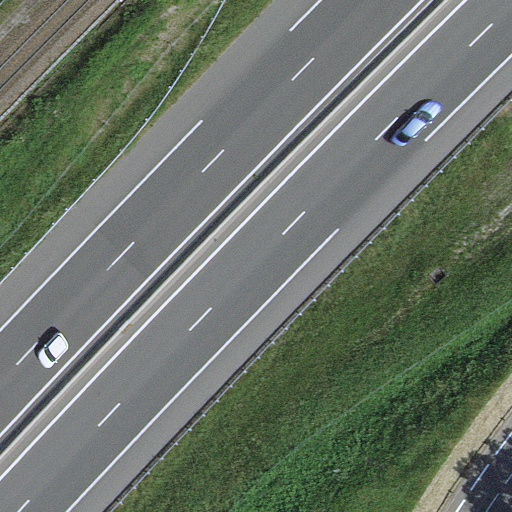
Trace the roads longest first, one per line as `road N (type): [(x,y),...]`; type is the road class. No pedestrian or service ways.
road 1 (motorway): [(27,511),(210,314),(511,12)]
road 2 (motorway): [(366,0),(0,378)]
